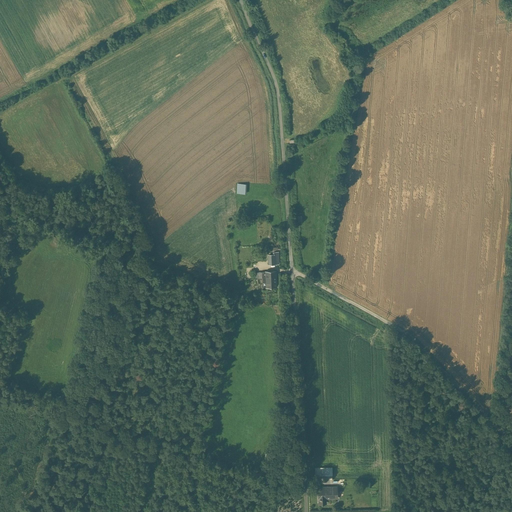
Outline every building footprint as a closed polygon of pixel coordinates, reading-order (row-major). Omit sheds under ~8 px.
[(245,184),(238,184),(237,193),(245,194),(245,184)] [(274,255),(269,255),(269,264),(279,264),(279,254),(274,255)] [(275,271),(266,271),(266,278),(267,287),(276,286),(275,271)] [(332,467),(319,468),(319,475),(332,475),(332,467)] [(336,487),(319,487),(319,503),(326,503),(326,498),(337,498),(337,496),(336,487)]
